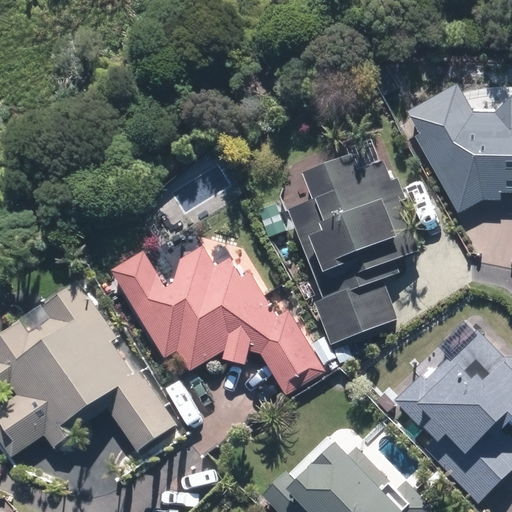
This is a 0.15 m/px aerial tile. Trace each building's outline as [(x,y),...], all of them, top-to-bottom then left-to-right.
[(494,193),(511,193),(511,101),(508,98),(495,111),(470,110),(456,85),(406,114),(419,137),(414,139),(458,214),(494,193)] [(313,303),(329,345),(395,320),(380,280),(398,274),(392,259),(414,251),(380,160),(354,170),(349,157),(298,176),(308,202),(287,209),(321,300),(313,303)] [(245,352),(259,355),(284,396),(324,372),(286,311),(275,318),(248,274),(239,279),(227,259),(213,268),(200,248),(178,262),(171,283),(162,288),(140,252),(108,271),(163,359),(175,351),(188,372),(222,351),(220,360),(242,365),(245,352)] [(134,451),(175,425),(83,281),(41,308),(48,319),(26,333),(19,322),(0,333),(0,404),(0,405),(0,443),(9,457),(43,435),(49,445),(107,408),(134,451)] [(423,449),(477,504),(511,469),(511,440),(499,428),(511,415),(511,369),(474,331),(424,381),(419,376),(393,401),(432,441),(423,449)] [(284,472),(260,495),(275,511),(432,511),(403,482),(395,489),(354,447),(344,457),(330,442),(291,479),(284,472)] [(108,485),(79,444),(44,469),(73,510),(108,485)]
